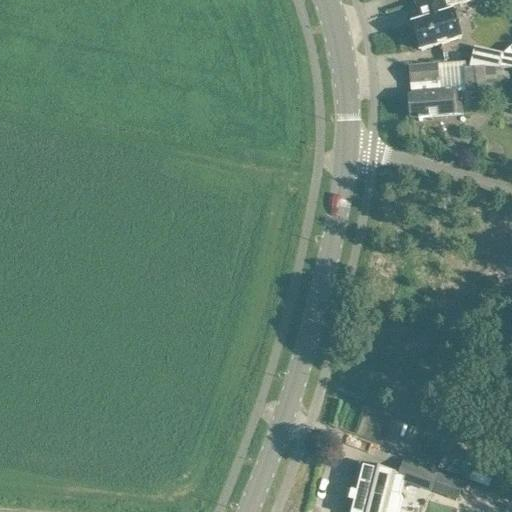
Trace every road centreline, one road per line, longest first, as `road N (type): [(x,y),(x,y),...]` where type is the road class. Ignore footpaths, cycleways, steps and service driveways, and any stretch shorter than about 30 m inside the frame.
road 1 (tertiary): [(247,511),(307,341),(353,156)]
road 2 (unclassified): [(353,156),(407,163),(511,195)]
road 3 (tertiary): [(353,156),(349,100),(324,0)]
